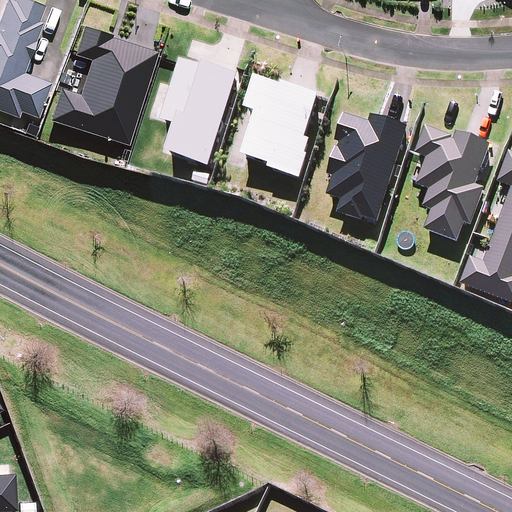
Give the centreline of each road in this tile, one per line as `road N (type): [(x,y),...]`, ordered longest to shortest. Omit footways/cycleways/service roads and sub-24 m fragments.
road 1 (primary): [(502,511),(0,261)]
road 2 (residential): [(265,10),(432,54),(511,51)]
